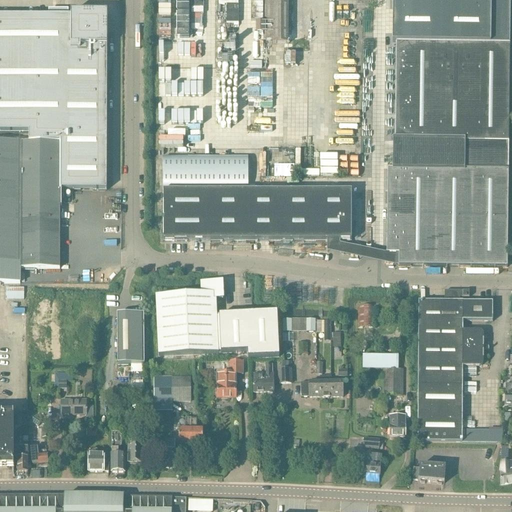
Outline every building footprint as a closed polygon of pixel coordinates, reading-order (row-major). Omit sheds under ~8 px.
[(265,0),(265,41),(272,41),(272,45),(284,45),(288,45),(288,37),(288,0),(265,0)] [(388,170),(387,255),(398,255),(398,267),(507,268),(507,257),(508,172),(510,46),(510,0),(392,0),(392,44),(396,44),(396,66),(396,71),(395,115),(395,120),(395,142),(393,142),(393,170),(388,170)] [(49,17),(0,17),(0,133),(29,134),(29,144),(20,144),(20,270),(60,270),(60,143),(61,143),(61,190),(106,190),(105,71),(105,59),(105,13),(69,13),(69,17),(68,17),(49,17)] [(20,144),(0,143),(0,284),(20,284),(20,144)] [(248,158),(163,158),(163,188),(248,188),(248,158)] [(196,242),(196,192),(163,192),(163,242),(196,242)] [(352,193),(196,192),(196,242),(352,242),(352,193)] [(201,295),(156,298),(159,357),(218,355),(218,354),(217,324),(217,317),(216,301),(224,301),(223,283),(200,284),(201,295)] [(469,292),(444,292),(444,302),(460,302),(460,298),(469,298),(469,292)] [(97,321),(97,297),(83,297),(83,321),(97,321)] [(82,315),(82,303),(73,304),(73,316),(82,315)] [(492,303),(419,303),(418,416),(418,443),(462,444),(501,444),(501,432),(462,432),(462,416),(462,386),(462,368),(479,368),(480,368),(481,368),(482,367),(483,366),(483,365),(483,360),(483,341),(483,336),(483,335),(483,334),(482,334),(482,333),(481,333),(480,333),(479,333),(479,332),(462,332),(462,323),(492,323),(492,303)] [(374,329),(373,307),(358,307),(358,329),(374,329)] [(255,315),(217,317),(217,324),(218,354),(221,353),(221,354),(247,353),(248,359),(279,358),(278,320),(277,316),(277,314),(255,315)] [(144,365),(143,315),(117,315),(118,366),(144,365)] [(291,333),(291,321),(283,321),(283,333),(291,333)] [(340,333),(333,334),(333,348),(341,348),(340,333)] [(363,357),(362,370),(384,371),(384,397),(392,397),(403,397),(403,371),(398,371),(398,357),(386,357),(363,357)] [(242,375),(242,363),(229,363),(230,376),(217,376),(217,400),(236,400),(236,375),(242,375)] [(272,376),(272,366),(266,366),(266,376),(253,376),(254,394),(274,393),(273,376),(272,376)] [(292,385),(291,370),(278,371),(279,385),(292,385)] [(331,377),(320,377),(320,384),(320,399),(332,398),(331,384),(331,377)] [(154,403),(173,402),(172,378),(154,378),(154,403)] [(190,378),(172,378),(173,402),(191,402),(190,378)] [(67,390),(67,382),(58,382),(58,390),(67,390)] [(343,383),(331,384),(332,398),(343,398),(343,383)] [(309,399),(320,399),(320,384),(301,384),(301,399),(309,398),(309,399)] [(86,402),(61,402),(61,416),(61,417),(86,417),(86,419),(93,419),(93,408),(86,408),(86,402)] [(0,511),(185,511),(186,500),(172,499),(165,499),(164,499),(157,499),(156,499),(149,499),(148,499),(141,499),(140,499),(134,499),(133,499),(132,499),(124,499),(124,498),(118,498),(117,498),(111,498),(110,498),(104,498),(96,497),(88,497),(81,497),(80,497),(73,497),(72,497),(65,497),(0,497),(0,469),(14,469),(14,416),(0,416),(0,511)] [(42,422),(32,416),(30,422),(38,428),(42,422)] [(405,438),(405,418),(390,418),(390,438),(405,438)] [(179,444),(191,444),(191,419),(185,419),(185,430),(179,430),(179,444)] [(197,419),(191,419),(191,444),(203,444),(203,430),(197,430),(197,419)] [(118,435),(112,435),(112,458),(111,475),(124,475),(125,458),(118,458),(118,452),(121,448),(122,438),(118,435)] [(366,441),(365,450),(378,451),(379,442),(366,441)] [(137,444),(129,444),(129,466),(134,466),(134,467),(140,468),(140,466),(142,466),(142,450),(137,450),(137,444)] [(501,462),(500,471),(500,480),(501,486),(511,484),(511,462),(507,462),(508,448),(503,448),(502,447),(501,452),(501,453),(501,462)] [(46,453),(45,448),(37,449),(37,451),(31,451),(32,466),(38,465),(39,467),(48,466),(46,453)] [(28,460),(28,450),(16,450),(16,460),(17,460),(18,474),(28,473),(27,460),(28,460)] [(99,451),(89,451),(89,458),(88,458),(88,474),(109,474),(109,463),(103,463),(103,458),(99,458),(99,451)] [(169,459),(169,452),(159,452),(159,459),(159,470),(176,470),(175,459),(169,459)] [(381,461),(374,460),(373,467),(367,466),(366,475),(380,476),(381,467),(381,461)] [(445,469),(419,467),(419,472),(413,471),(413,483),(418,483),(419,483),(420,485),(425,485),(426,484),(436,485),(437,487),(442,487),(443,485),(444,485),(445,469)]
